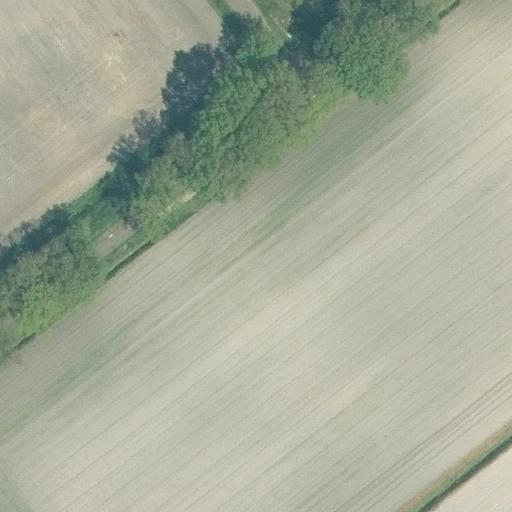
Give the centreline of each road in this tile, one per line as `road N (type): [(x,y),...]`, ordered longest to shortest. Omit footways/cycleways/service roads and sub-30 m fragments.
road 1 (tertiary): [(0,329),(304,90)]
road 2 (tertiary): [(304,90),(419,0)]
